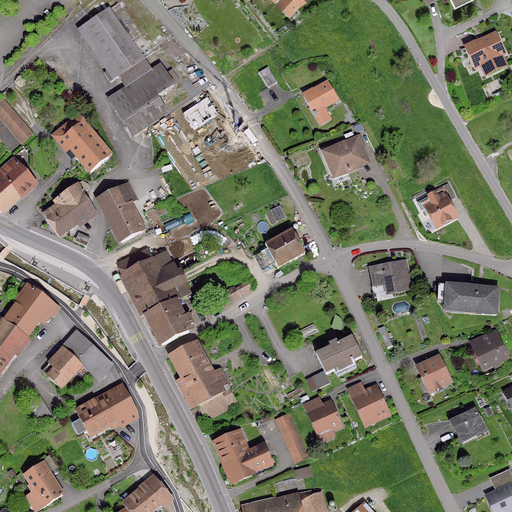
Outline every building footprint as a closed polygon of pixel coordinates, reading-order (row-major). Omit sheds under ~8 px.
[(293,8),(301,0),(277,0),(289,12),(293,8)] [(109,83),(117,77),(125,89),(151,72),(142,60),(108,10),(102,14),(83,27),(111,68),(103,74),(109,83)] [(495,36),(478,44),(467,49),(475,67),(481,65),(486,75),(504,66),(499,56),(503,54),(495,36)] [(165,93),(173,87),(159,66),(151,72),(125,89),(120,93),(143,128),(147,125),(166,112),(156,98),(163,94),(164,95),(166,94),(165,93)] [(258,74),(267,89),(276,83),(267,68),(258,74)] [(302,97),(319,126),(329,120),(323,108),(336,101),(327,84),(312,92),(314,95),(310,97),(307,94),(302,97)] [(32,134),(2,100),(0,101),(0,120),(21,144),(32,134)] [(78,159),(90,173),(108,159),(87,133),(89,131),(87,129),(85,131),(80,125),(83,122),(78,115),(76,117),(76,116),(56,132),(57,133),(78,159)] [(356,160),(364,156),(356,139),(323,154),(334,178),(356,168),(352,160),(356,159),(356,160)] [(0,181),(0,213),(34,183),(13,159),(0,170),(0,177),(2,180),(0,181)] [(60,209),(45,219),(57,237),(94,211),(82,193),(88,190),(87,189),(88,188),(87,185),(81,182),(54,201),(60,209)] [(126,206),(136,201),(127,183),(97,199),(121,244),(141,233),(126,206)] [(445,199),(441,191),(428,198),(432,206),(425,210),(435,229),(455,218),(447,203),(445,199)] [(304,252),(292,230),(264,246),(276,268),(277,270),(279,269),(303,255),(305,254),(304,252)] [(149,256),(147,250),(117,265),(123,276),(125,275),(146,316),(173,303),(158,274),(171,268),(164,253),(158,256),(156,253),(149,256)] [(208,271),(210,270),(205,260),(180,272),(185,283),(208,271)] [(410,290),(404,262),(370,269),(373,287),(391,284),(393,294),(410,290)] [(202,312),(205,317),(251,290),(248,285),(235,293),(219,302),(216,298),(200,307),(202,312)] [(445,303),(445,310),(495,313),(497,290),(469,288),(438,286),(438,293),(437,302),(445,303)] [(42,313),(51,320),(59,309),(32,289),(6,323),(24,337),(42,313)] [(173,303),(146,316),(160,345),(163,346),(188,333),(185,329),(191,326),(183,311),(178,314),(173,303)] [(0,331),(0,369),(24,337),(6,323),(0,331)] [(97,370),(94,368),(103,358),(75,332),(60,348),(64,352),(51,366),(48,364),(41,372),(60,389),(77,370),(88,380),(97,370)] [(475,347),(485,368),(507,358),(498,337),(491,340),(489,337),(483,340),(484,343),(475,347)] [(329,345),(330,348),(322,352),(315,355),(323,372),(311,378),(311,379),(317,390),(329,384),(325,376),(333,372),(335,375),(354,366),(353,362),(361,358),(351,338),(337,345),(335,342),(329,345)] [(196,343),(196,342),(170,356),(185,383),(196,405),(193,407),(193,408),(197,407),(202,417),(209,413),(212,419),(219,415),(211,399),(229,390),(219,370),(209,376),(204,367),(192,346),(196,343)] [(449,381),(438,359),(419,368),(423,377),(430,391),(433,389),(437,390),(439,386),(449,381)] [(365,426),(388,415),(380,400),(375,388),(352,399),(365,426)] [(511,411),(511,388),(502,394),(511,412),(511,411)] [(88,436),(108,425),(126,415),(135,414),(137,414),(124,391),(81,414),(78,409),(74,411),(77,416),(88,436)] [(26,405),(37,424),(50,416),(39,397),(26,405)] [(336,418),(329,404),(322,407),(311,412),(316,423),(313,424),(318,436),(340,427),(336,420),(338,419),(337,417),(336,418)] [(476,437),(485,432),(473,409),(450,421),(458,438),(459,439),(473,432),(476,437)] [(291,421),(288,415),(275,421),(278,427),(291,421)] [(227,472),(233,484),(254,475),(253,474),(271,466),(263,446),(245,454),(236,435),(240,433),(240,431),(224,438),(211,444),(212,445),(215,444),(227,472)] [(35,511),(36,511),(60,497),(54,487),(55,486),(54,484),(52,485),(40,466),(40,465),(25,476),(32,487),(29,489),(32,493),(25,497),(35,511)] [(486,498),(493,511),(507,511),(511,510),(511,493),(509,487),(511,485),(511,479),(508,471),(502,474),(509,487),(493,495),(486,498)] [(145,491),(124,508),(127,511),(149,511),(160,504),(169,496),(157,481),(145,491)] [(323,511),(319,495),(308,498),(307,494),(275,502),(277,509),(267,511),(262,511),(262,504),(242,510),(242,511),(323,511)]
